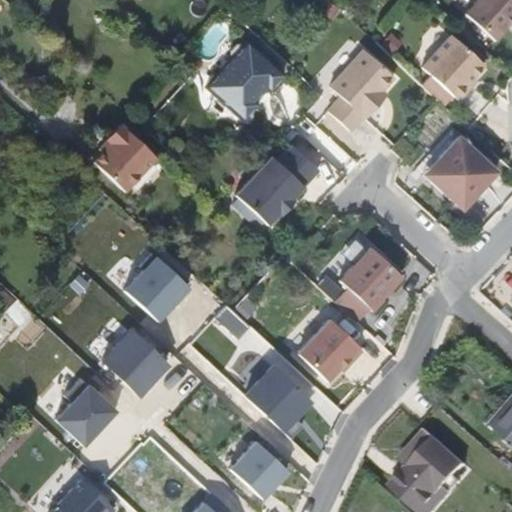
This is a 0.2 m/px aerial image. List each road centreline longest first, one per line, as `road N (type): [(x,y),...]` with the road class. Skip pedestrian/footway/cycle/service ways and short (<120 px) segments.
road 1 (residential): [(452,294),(371,423),(328,511)]
road 2 (unknown): [(268,511),(147,416),(119,415),(91,446)]
road 3 (residential): [(461,276),(367,186)]
